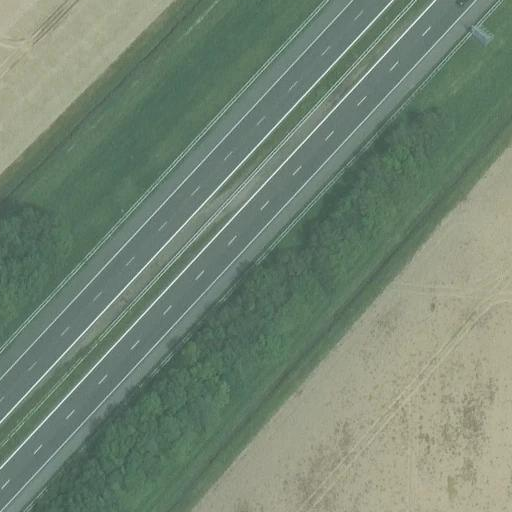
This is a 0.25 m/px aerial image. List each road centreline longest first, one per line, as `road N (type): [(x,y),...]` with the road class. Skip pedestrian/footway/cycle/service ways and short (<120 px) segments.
road 1 (motorway): [(0,491),(456,0)]
road 2 (motorway): [(375,0),(0,403)]
